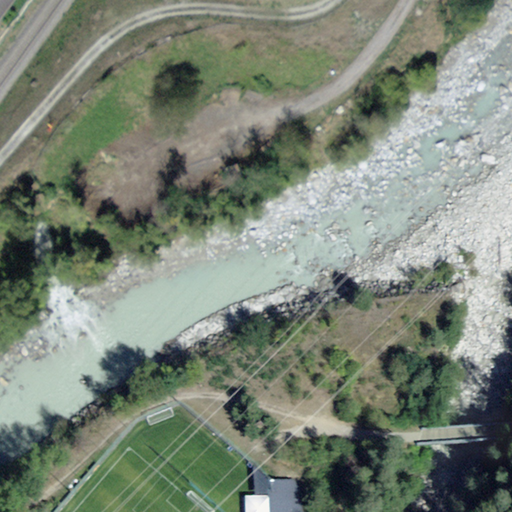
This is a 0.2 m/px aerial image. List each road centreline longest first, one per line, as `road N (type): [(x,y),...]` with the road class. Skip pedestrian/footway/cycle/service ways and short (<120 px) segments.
road 1 (track): [(321,0),(265,14),(156,15),(121,30),(85,56),(0,157)]
road 2 (track): [(223,424),(272,438),(511,430)]
road 3 (track): [(405,0),(348,76),(305,110),(208,140)]
